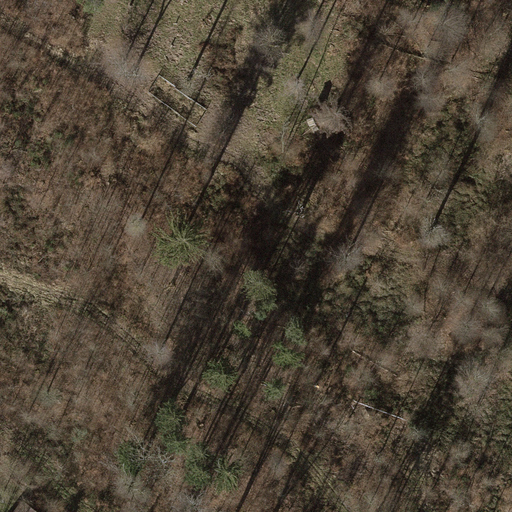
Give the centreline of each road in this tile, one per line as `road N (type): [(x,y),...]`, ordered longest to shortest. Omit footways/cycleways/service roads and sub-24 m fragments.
road 1 (track): [(0,14),(238,163),(285,226),(451,271),(511,303)]
road 2 (track): [(0,265),(99,311),(282,437),(348,511)]
